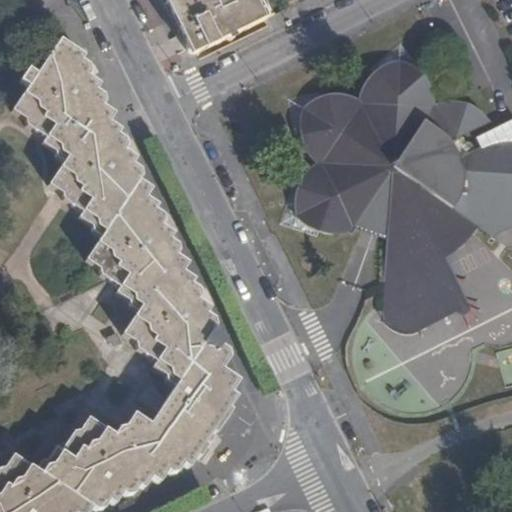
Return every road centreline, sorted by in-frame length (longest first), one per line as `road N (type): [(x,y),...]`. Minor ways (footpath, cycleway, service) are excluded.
road 1 (tertiary): [(161,105),(340,469)]
road 2 (residential): [(374,0),(161,105)]
road 3 (residential): [(228,511),(303,475),(340,469)]
